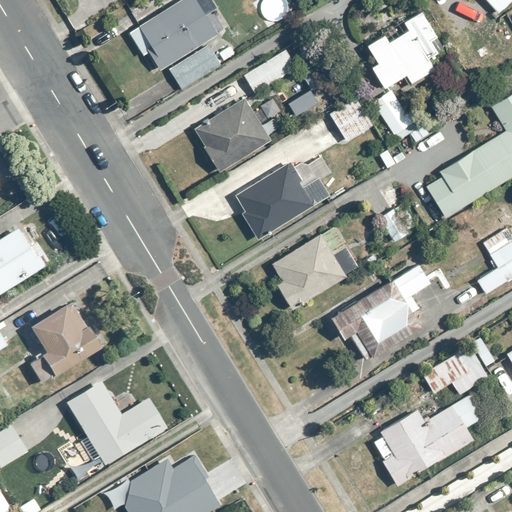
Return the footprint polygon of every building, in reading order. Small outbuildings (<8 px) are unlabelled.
[(151,48),(164,68),(168,66),(182,89),(230,59),(216,36),(221,32),(201,0),(179,0),(130,30),(144,53),(151,48)] [(511,0),(488,0),(498,12),(511,0)] [(445,50),(422,10),(405,20),(409,28),(390,39),(386,32),(367,43),(378,62),(372,65),(384,87),(407,74),(412,82),(434,69),(428,60),(445,50)] [(297,66),(285,47),(244,73),(255,92),(297,66)] [(412,122),(391,89),(373,100),(393,134),(412,122)] [(511,175),(511,91),(491,105),(506,129),(441,169),(443,174),(427,184),(446,216),(511,175)] [(262,120),(246,93),(224,106),(227,110),(194,130),(219,171),(273,139),(262,120)] [(373,124),(357,97),(330,114),(346,140),(373,124)] [(321,177),(307,186),(291,160),(242,191),(246,198),(240,202),(261,237),(317,202),(331,193),(321,177)] [(398,207),(380,217),(394,239),(411,229),(398,207)] [(511,277),(511,228),(509,223),(482,240),(498,266),(477,278),(486,293),(511,277)] [(0,293),(50,262),(37,242),(32,245),(20,226),(0,238),(0,293)] [(335,226),(276,262),(286,279),(278,284),(294,310),(361,270),(335,226)] [(420,306),(413,293),(432,283),(420,262),(331,314),(340,329),(345,326),(365,360),(403,338),(427,325),(417,308),(420,306)] [(104,346),(75,300),(31,327),(45,352),(29,362),(42,384),(104,346)] [(488,376),(469,343),(420,371),(433,392),(453,381),(459,392),(488,376)] [(123,415),(102,381),(68,402),(106,465),(168,427),(150,398),(123,415)] [(486,415),(472,392),(425,420),(418,408),(370,437),(398,484),(493,427),(486,415)] [(28,451),(12,425),(0,431),(0,465),(1,467),(28,451)] [(173,462),(169,457),(105,494),(114,510),(125,504),(130,511),(213,511),(223,506),(191,452),(173,462)] [(0,511),(13,511),(0,490),(0,511)]
